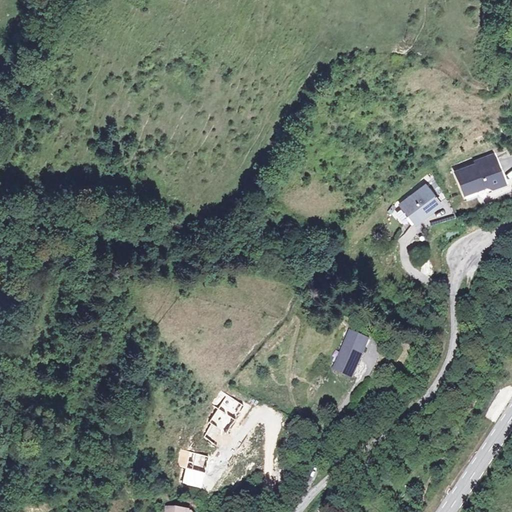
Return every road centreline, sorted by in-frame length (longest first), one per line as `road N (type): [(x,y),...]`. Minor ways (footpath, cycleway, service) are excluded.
road 1 (unclassified): [(300,511),(438,385),(463,266)]
road 2 (track): [(411,511),(491,361),(463,266)]
